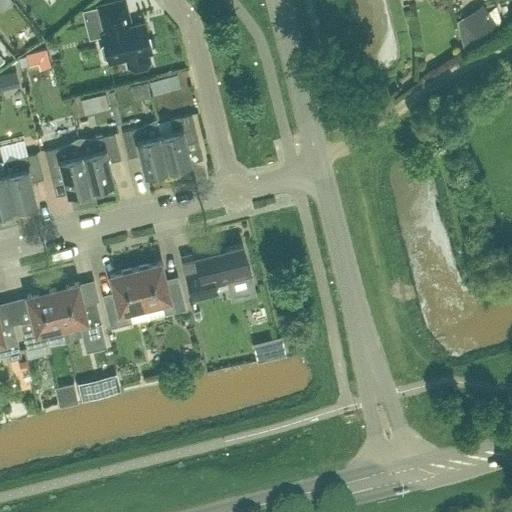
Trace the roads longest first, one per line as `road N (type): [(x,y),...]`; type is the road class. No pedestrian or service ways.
road 1 (unclassified): [(400,480),(320,171)]
road 2 (residential): [(0,250),(234,191)]
road 3 (residential): [(176,0),(193,19),(234,191)]
road 4 (unclassified): [(320,171),(282,0)]
road 5 (secondary): [(273,511),(400,480)]
